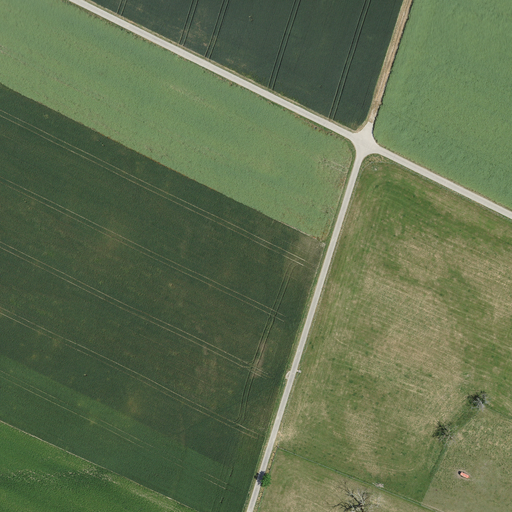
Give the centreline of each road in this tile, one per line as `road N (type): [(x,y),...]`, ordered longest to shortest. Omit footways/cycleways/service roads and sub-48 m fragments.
road 1 (track): [(511,215),(75,0)]
road 2 (track): [(249,511),(364,143)]
